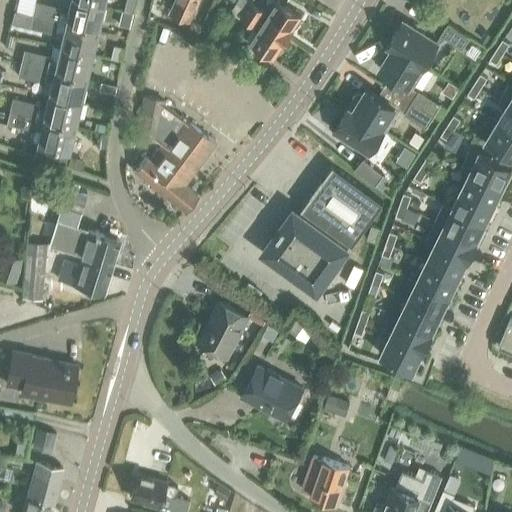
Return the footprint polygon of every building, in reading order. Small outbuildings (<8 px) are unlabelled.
[(35,0),(34,0),(31,13),(95,28),(101,3),(87,0),(68,0),(67,10),(60,8),(61,6),(35,0)] [(127,0),(125,9),(134,11),(137,0),(127,0)] [(198,0),(175,0),(170,11),(190,20),(198,0)] [(233,0),(246,8),(287,36),(293,27),(297,27),(300,23),(298,19),(301,16),(277,0),(276,0),(268,13),(248,0),(233,0)] [(218,5),(204,31),(220,40),(234,15),(218,5)] [(246,8),(241,15),(258,27),(250,40),(274,56),(276,53),(280,53),(283,48),(282,45),(287,36),(246,8)] [(124,9),(120,23),(131,25),(134,11),(125,9),(124,9)] [(58,44),(90,52),(95,28),(31,13),(28,25),(55,31),(55,29),(62,30),(58,44)] [(424,63),(438,42),(403,20),(389,41),(424,63)] [(192,21),(187,29),(197,34),(201,26),(192,21)] [(462,48),(469,37),(448,23),(440,34),(462,48)] [(502,39),(496,49),(503,53),(509,43),(502,39)] [(427,65),(424,63),(389,41),(380,57),(384,60),(379,67),(389,73),(413,88),(427,65)] [(23,48),(20,61),(84,76),(90,52),(58,44),(55,58),(49,57),(50,54),(23,48)] [(116,45),(113,57),(122,59),(125,47),(116,45)] [(496,49),(489,59),(496,64),(503,53),(496,49)] [(47,93),(78,100),(84,76),(20,61),(17,74),(43,80),(44,78),(50,79),(47,93)] [(411,102),(418,91),(389,73),(376,94),(405,112),(411,102)] [(480,73),(474,83),(481,88),(487,78),(480,73)] [(103,82),(101,90),(115,93),(117,85),(103,82)] [(474,83),(467,94),(474,98),(481,88),(474,83)] [(385,132),(400,109),(376,94),(366,88),(362,95),(357,92),(348,108),(383,130),(385,132)] [(418,91),(411,102),(433,115),(440,104),(418,90),(418,91)] [(12,96),(9,109),(73,124),(78,100),(47,93),(44,106),(37,105),(38,102),(12,96)] [(183,182),(185,179),(218,143),(183,116),(178,121),(162,113),(164,100),(145,98),(138,137),(157,140),(157,135),(157,134),(164,137),(148,153),(144,150),(132,163),(184,210),(197,195),(183,182)] [(426,127),(433,115),(411,102),(405,112),(404,113),(426,127)] [(511,105),(508,103),(496,122),(511,132),(511,105)] [(440,104),(433,115),(441,120),(449,109),(440,104)] [(369,151),(383,130),(348,108),(335,130),(369,151)] [(9,109),(6,121),(32,128),(32,126),(39,127),(36,142),(67,149),(73,124),(9,109)] [(453,114),(447,125),(454,129),(460,119),(453,114)] [(486,139),(511,155),(511,132),(496,122),(486,139)] [(447,125),(440,135),(447,139),(454,129),(447,125)] [(511,166),(480,150),(471,169),(503,184),(511,166)] [(71,156),(68,164),(80,168),(83,160),(71,156)] [(420,167),(427,171),(433,161),(427,156),(420,167)] [(354,169),(375,185),(383,174),(363,158),(354,169)] [(316,289),(345,249),(350,242),(352,244),(382,202),(333,166),(333,165),(332,164),(297,213),(293,210),(281,226),(282,227),(276,236),(275,235),(263,251),(316,289)] [(420,181),(427,171),(420,167),(413,177),(420,181)] [(503,184),(471,169),(462,187),(494,203),(503,184)] [(81,209),(85,191),(42,178),(44,173),(38,171),(36,177),(40,178),(35,195),(81,209)] [(485,221),(494,203),(462,187),(453,205),(485,221)] [(403,192),(399,204),(407,207),(411,195),(403,192)] [(435,219),(444,224),(476,240),(485,221),(453,205),(444,201),(435,219)] [(403,218),(407,207),(399,204),(395,215),(403,218)] [(112,264),(119,239),(98,233),(98,231),(94,230),(94,232),(56,220),(49,244),(80,253),(108,263),(112,264)] [(477,240),(476,240),(444,224),(434,244),(467,259),(467,260),(477,240)] [(380,228),(372,225),(367,239),(376,242),(380,228)] [(386,242),(393,245),(397,234),(390,231),(386,242)] [(27,242),(23,296),(41,298),(46,243),(27,242)] [(389,257),(393,245),(386,242),(382,254),(389,257)] [(434,244),(426,261),(458,277),(467,259),(434,244)] [(108,263),(80,253),(76,264),(63,260),(58,278),(104,292),(104,290),(100,289),(108,263)] [(9,258),(2,281),(17,285),(24,262),(9,258)] [(426,261),(417,279),(449,295),(458,277),(426,261)] [(380,284),(384,272),(376,270),(372,281),(380,284)] [(417,279),(408,297),(440,313),(449,295),(417,279)] [(380,284),(372,281),(368,293),(376,295),(380,284)] [(432,331),(440,313),(408,297),(399,315),(432,331)] [(198,339),(227,355),(248,315),(219,299),(198,339)] [(358,320),(366,323),(370,311),(362,308),(358,320)] [(399,315),(390,335),(422,351),(423,351),(432,331),(399,315)] [(511,317),(510,317),(498,345),(511,350),(511,317)] [(362,334),(366,323),(358,320),(354,331),(362,334)] [(282,327),(270,321),(265,331),(277,337),(282,327)] [(390,335),(381,353),(413,369),(422,351),(390,335)] [(19,392),(67,401),(75,363),(27,355),(28,353),(11,350),(4,383),(20,386),(19,392)] [(258,364),(242,395),(286,417),(302,387),(258,364)] [(220,370),(210,377),(216,385),(226,378),(220,370)] [(327,394),(322,408),(344,415),(349,401),(327,394)] [(37,428),(32,447),(52,452),(56,432),(37,428)] [(17,443),(16,454),(23,455),(25,444),(17,443)] [(350,466),(323,457),(323,458),(313,455),(302,489),(311,492),(310,495),(337,504),(350,466)] [(20,511),(48,511),(61,466),(34,459),(20,511)] [(378,502),(373,511),(427,511),(442,475),(427,469),(423,478),(402,470),(396,486),(395,485),(386,506),(378,502)] [(137,473),(131,497),(145,500),(144,504),(173,511),(185,511),(189,498),(175,494),(177,485),(165,482),(166,481),(137,473)] [(219,484),(213,492),(224,499),(229,490),(219,484)] [(443,491),(433,511),(472,511),(475,507),(453,497),(454,495),(443,491)]
